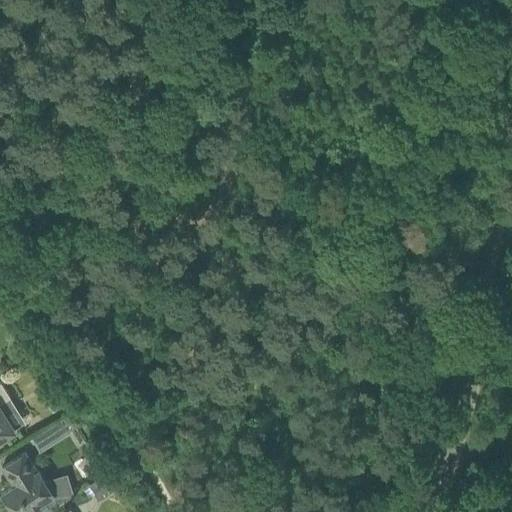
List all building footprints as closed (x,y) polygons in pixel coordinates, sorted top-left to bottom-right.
[(29,350),(22,340),(20,341),(16,335),(10,339),(6,352),(11,358),(17,354),(19,357),(29,350)] [(0,441),(5,438),(3,435),(16,427),(6,411),(3,412),(0,407),(0,404),(11,397),(0,381),(0,441)] [(40,450),(71,430),(63,417),(32,437),(40,450)] [(66,476),(45,482),(38,470),(36,471),(25,452),(2,466),(13,485),(1,493),(13,511),(24,511),(29,509),(29,510),(31,509),(32,511),(45,511),(72,496),(66,476)] [(113,480),(107,472),(88,486),(98,501),(112,491),(108,484),(113,480)]
